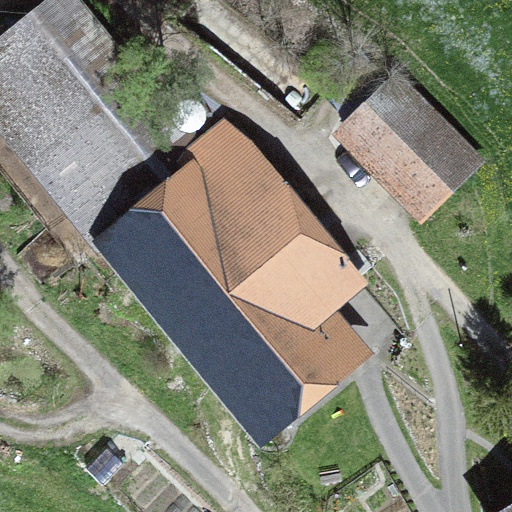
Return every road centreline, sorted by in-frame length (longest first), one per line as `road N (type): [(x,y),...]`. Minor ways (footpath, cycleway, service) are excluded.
road 1 (track): [(0,276),(234,511)]
road 2 (track): [(129,406),(0,422)]
